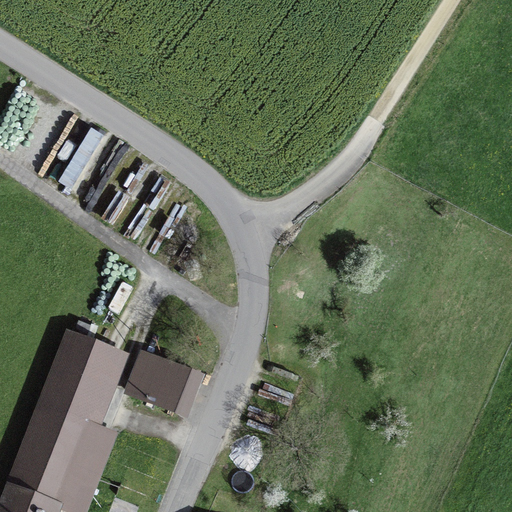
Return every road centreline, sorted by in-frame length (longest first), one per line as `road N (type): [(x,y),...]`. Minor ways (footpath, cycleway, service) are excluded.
road 1 (residential): [(208,189),(246,248),(252,334),(177,511)]
road 2 (track): [(246,248),(329,200),(457,0)]
road 3 (unclassified): [(0,54),(208,189)]
